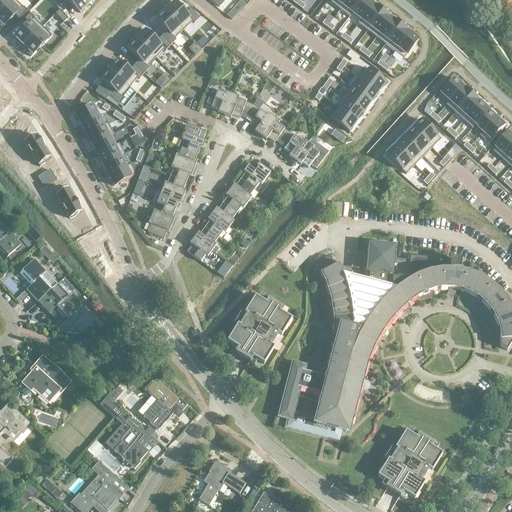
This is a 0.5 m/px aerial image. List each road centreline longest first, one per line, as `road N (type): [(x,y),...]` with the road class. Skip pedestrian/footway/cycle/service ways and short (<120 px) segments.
road 1 (residential): [(135,286),(111,226),(49,119)]
road 2 (residential): [(352,511),(224,403)]
road 3 (residential): [(49,119),(157,0)]
road 4 (residential): [(224,403),(135,286)]
road 5 (residential): [(135,511),(157,474),(224,403)]
